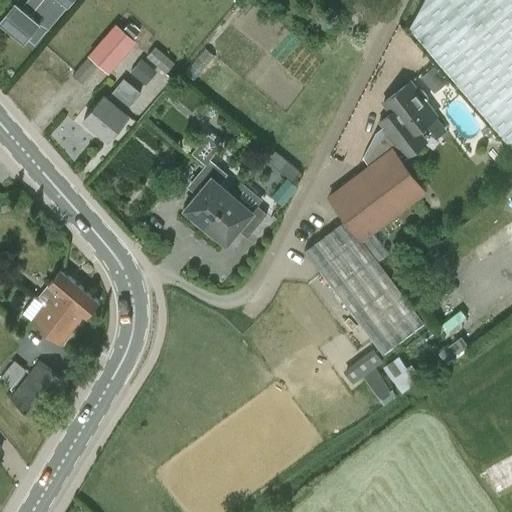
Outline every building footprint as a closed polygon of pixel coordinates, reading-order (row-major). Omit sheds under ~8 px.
[(38,24),(43,28),(67,0),(25,0),(19,7),(15,4),(0,20),(23,41),(38,24)] [(511,146),(511,0),(424,0),(410,26),(511,146)] [(82,83),(97,65),(107,74),(134,44),(114,26),(87,56),(73,75),(82,83)] [(142,55),(166,70),(173,59),(149,44),(142,55)] [(136,56),(127,71),(145,81),(153,66),(136,56)] [(83,119),(108,139),(127,115),(124,111),(140,92),(123,78),(107,98),(103,94),(83,119)] [(396,117),(384,126),(407,156),(424,142),(415,131),(436,115),(410,81),(384,101),(396,117)] [(407,156),(384,126),(375,132),(362,157),(369,165),(329,196),(346,218),(304,250),(382,353),(423,322),(361,239),(424,191),(401,160),(407,156)] [(288,179),(296,170),(274,149),(265,158),(276,168),(259,186),(279,204),(295,186),(288,179)] [(189,219),(201,229),(231,194),(218,183),(226,174),(209,159),(190,182),(199,190),(183,208),(192,215),(189,219)] [(231,194),(201,229),(213,239),(216,236),(225,243),(240,225),(250,233),(266,213),(255,205),(251,210),(231,194)] [(48,285),(38,296),(74,325),(83,313),(86,316),(98,300),(59,269),(47,284),(48,285)] [(74,325),(38,296),(37,298),(43,304),(30,320),(60,342),(74,325)] [(373,365),(379,360),(373,350),(340,370),(347,382),(361,374),(377,398),(389,390),(373,365)] [(399,354),(383,363),(397,389),(413,381),(399,354)] [(25,368),(14,360),(0,376),(0,378),(11,386),(25,368)] [(66,383),(37,360),(8,397),(37,420),(66,383)]
